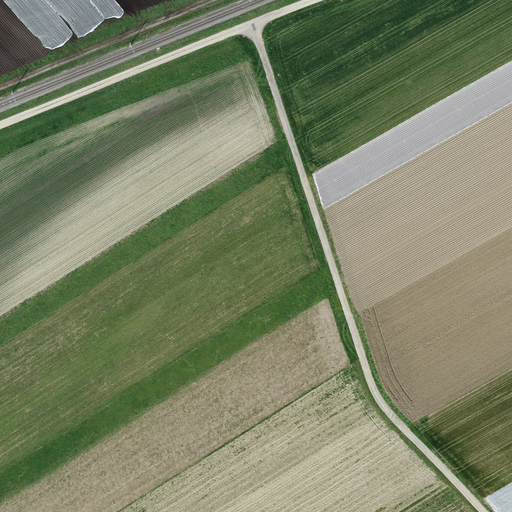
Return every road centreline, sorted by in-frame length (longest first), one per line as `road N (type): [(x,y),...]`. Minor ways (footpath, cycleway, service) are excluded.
road 1 (track): [(485,511),(376,397),(253,26)]
road 2 (track): [(0,127),(322,0)]
road 3 (track): [(0,92),(214,0)]
